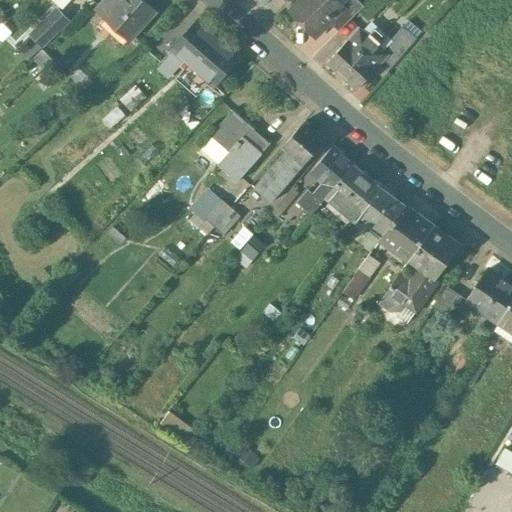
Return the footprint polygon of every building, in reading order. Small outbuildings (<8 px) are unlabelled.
[(114,0),(104,0),(95,11),(104,18),(118,3),(114,0)] [(157,10),(145,0),(119,0),(118,3),(104,18),(117,30),(120,26),(131,36),(123,46),(125,48),(157,10)] [(302,0),(291,12),(314,36),(329,22),(344,7),(343,6),(339,2),(339,0),(302,0)] [(357,0),(348,0),(343,6),(344,7),(329,22),(339,31),(364,6),(357,0)] [(57,9),(31,34),(43,46),(69,21),(57,9)] [(239,56),(199,20),(173,49),(182,57),(176,64),(187,74),(193,67),(214,85),(239,56)] [(404,26),(383,49),(396,61),(417,38),(404,26)] [(383,49),(360,28),(349,40),(378,67),(380,65),(387,71),(396,61),(383,49)] [(160,33),(145,48),(156,60),(171,44),(160,33)] [(349,40),(348,40),(327,63),(357,90),(378,67),(349,40)] [(39,43),(30,49),(42,65),(50,59),(39,43)] [(24,64),(10,48),(1,56),(15,72),(24,64)] [(270,143),(233,111),(214,133),(232,148),(228,152),(229,153),(222,161),(241,177),(270,143)] [(286,151),(303,166),(327,139),(306,121),(305,121),(282,147),(282,148),(286,151)] [(334,148),(311,174),(325,185),(325,186),(319,189),(313,196),(308,192),(298,204),(312,216),(326,198),(355,166),(334,148)] [(303,166),(286,151),(254,187),(271,202),(303,166)] [(382,187),(355,166),(326,198),(355,223),(361,216),(382,187)] [(208,187),(190,208),(212,228),(231,208),(208,187)] [(292,187),(281,200),(287,205),(298,192),(292,187)] [(406,205),(382,187),(361,216),(384,233),(406,205)] [(384,233),(380,239),(409,261),(434,226),(406,205),(384,233)] [(231,208),(212,228),(221,236),(240,216),(231,208)] [(376,244),(383,233),(367,222),(360,233),(376,244)] [(418,266),(410,276),(402,270),(380,302),(390,310),(400,309),(406,297),(420,307),(439,281),(437,280),(460,245),(434,226),(409,261),(418,266)] [(511,303),(511,284),(488,269),(467,301),(499,322),(511,303)] [(354,275),(337,300),(350,309),(356,301),(356,300),(367,284),(354,275)] [(451,311),(461,290),(446,283),(436,305),(451,311)] [(467,303),(452,323),(439,313),(428,327),(456,348),(481,314),(467,303)] [(511,303),(499,322),(511,330),(511,303)] [(200,434),(168,410),(158,424),(190,448),(200,434)] [(511,448),(505,446),(497,463),(511,469),(511,448)]
